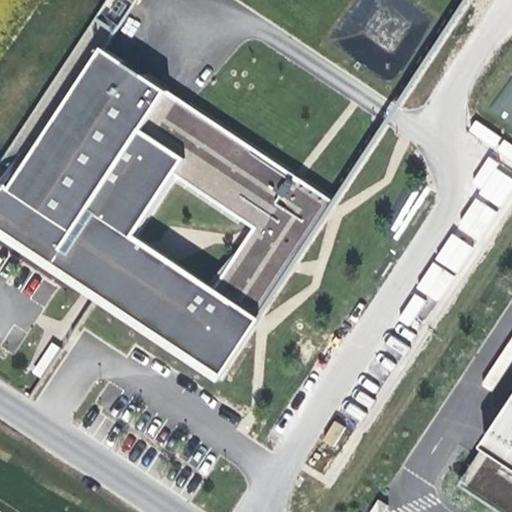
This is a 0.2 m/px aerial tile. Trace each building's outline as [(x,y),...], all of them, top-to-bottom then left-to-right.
[(109,53),(143,0),(111,0),(87,38),(59,19),(0,107),(0,232),(221,381),(337,204),(109,53)] [(467,131),(492,148),(500,137),(476,119),(467,131)] [(511,145),(502,139),(495,152),(511,161),(511,145)] [(500,206),(511,187),(511,175),(486,159),(469,185),(500,206)] [(455,226),(478,240),(497,211),(474,196),(455,226)] [(442,301),(468,242),(448,233),(435,264),(430,262),(417,290),(442,301)] [(399,320),(418,329),(431,302),(412,293),(399,320)] [(511,511),(511,412),(461,489),(496,511),(511,511)] [(331,420),(322,442),(336,448),(345,426),(331,420)]
